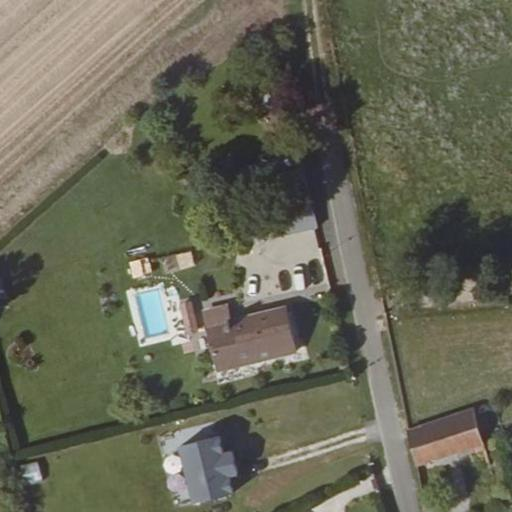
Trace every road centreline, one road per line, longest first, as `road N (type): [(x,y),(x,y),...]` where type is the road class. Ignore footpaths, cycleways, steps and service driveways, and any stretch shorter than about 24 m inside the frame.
road 1 (residential): [(410,511),(345,220)]
road 2 (track): [(345,220),(313,0)]
